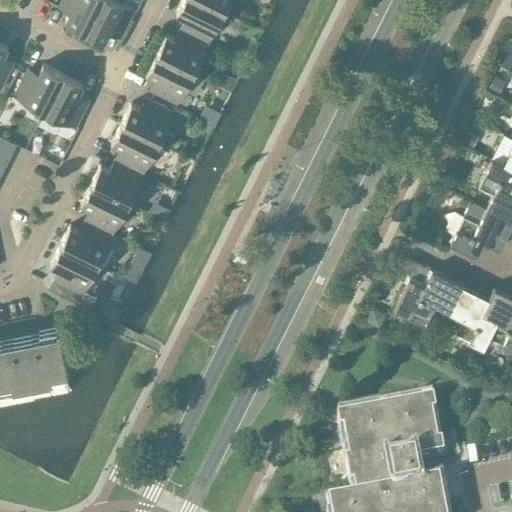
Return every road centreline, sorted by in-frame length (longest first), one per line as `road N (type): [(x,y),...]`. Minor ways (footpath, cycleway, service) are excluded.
road 1 (secondary): [(398,0),(141,511)]
road 2 (secondary): [(187,511),(444,0)]
road 3 (residential): [(18,283),(116,71)]
road 4 (residential): [(18,283),(0,208),(25,158)]
road 5 (residential): [(116,71),(0,13)]
